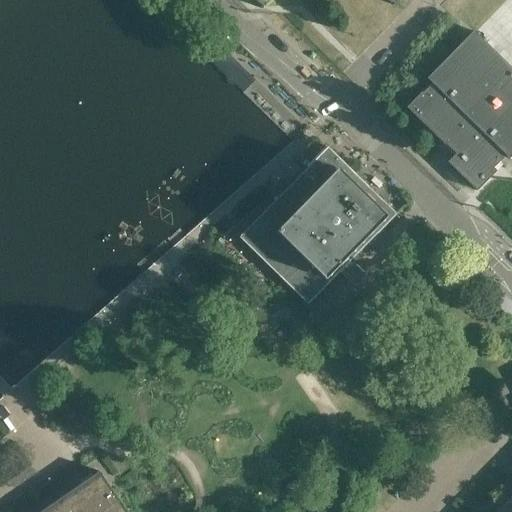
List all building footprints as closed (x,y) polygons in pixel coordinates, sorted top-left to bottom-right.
[(271,0),(253,0),(263,9),(265,7),(271,0)] [(448,163),(477,191),(497,171),(494,168),(500,162),(506,156),(509,159),(511,155),(511,69),(475,33),(473,31),(427,79),(432,84),(422,93),(407,108),(450,151),(455,155),(448,163)] [(328,148),(261,216),(269,224),(262,231),(247,246),(308,304),(328,284),(349,263),(377,234),(378,234),(397,215),(328,148)] [(127,511),(100,471),(40,511),(127,511)] [(511,511),(511,499),(498,511),(511,511)]
